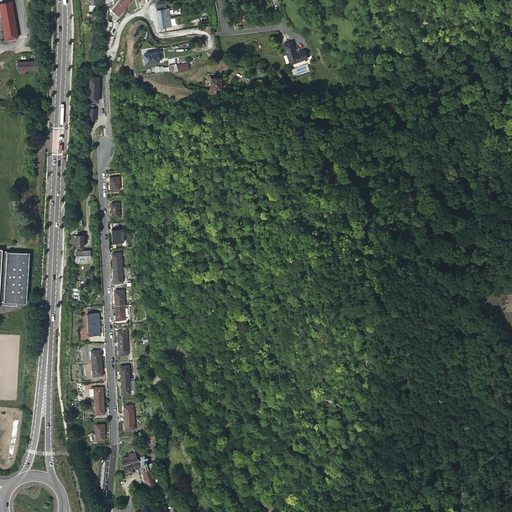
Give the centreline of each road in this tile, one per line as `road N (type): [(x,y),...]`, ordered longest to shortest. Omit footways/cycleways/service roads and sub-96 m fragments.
road 1 (primary): [(44,408),(62,0)]
road 2 (unclassified): [(106,511),(111,440),(101,172),(108,142)]
road 3 (unclassified): [(214,511),(160,394),(158,371),(167,374),(188,432),(249,511)]
